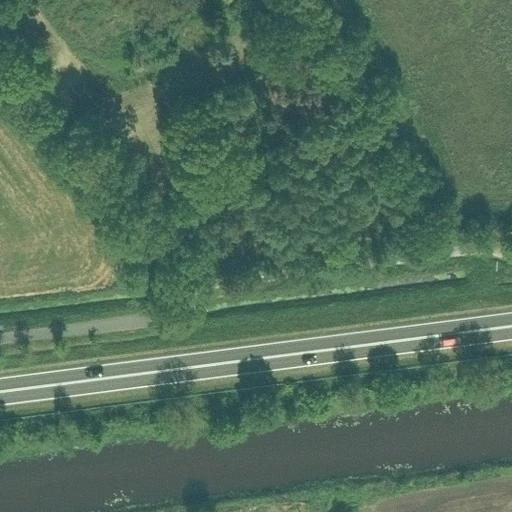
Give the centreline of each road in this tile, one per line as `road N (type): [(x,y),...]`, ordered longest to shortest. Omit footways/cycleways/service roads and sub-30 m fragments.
road 1 (trunk): [(0,390),(511,325)]
road 2 (unclassified): [(0,337),(144,318)]
